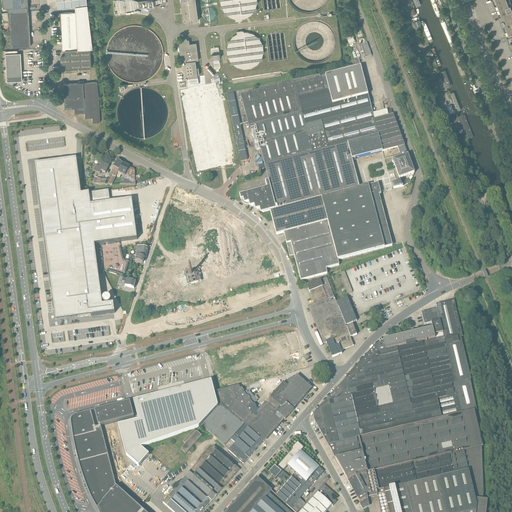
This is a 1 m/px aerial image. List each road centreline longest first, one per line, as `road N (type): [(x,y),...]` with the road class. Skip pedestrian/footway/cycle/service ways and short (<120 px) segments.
road 1 (residential): [(297,308),(279,251),(250,217),(44,109)]
road 2 (unclassified): [(439,291),(406,234),(418,173),(355,0)]
road 3 (residential): [(511,259),(472,185),(400,0)]
road 4 (residential): [(38,387),(300,317)]
road 5 (secondary): [(35,367),(0,109)]
road 6 (residential): [(297,308),(48,374)]
road 7 (residential): [(511,177),(443,0)]
road 8 (secondary): [(0,197),(24,385)]
road 9 (track): [(123,333),(175,178)]
road 10 (residential): [(167,511),(157,502),(210,442),(251,474)]
road 11 (residential): [(339,374),(389,324),(439,291)]
road 12 (secondary): [(24,385),(52,511)]
road 13 (secondary): [(66,511),(38,387)]
